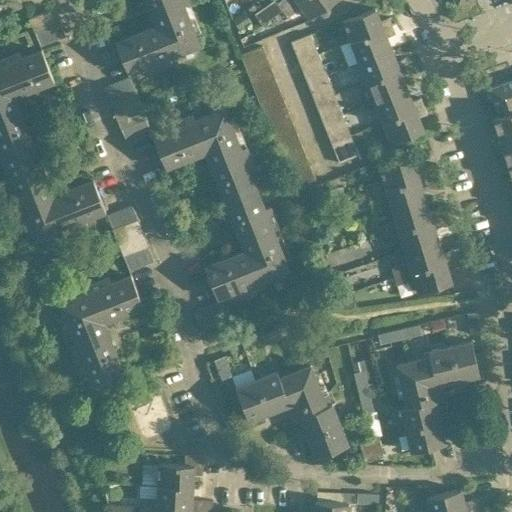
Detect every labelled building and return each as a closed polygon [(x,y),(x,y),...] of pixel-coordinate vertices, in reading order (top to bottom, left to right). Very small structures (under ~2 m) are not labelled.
[(189,2),(188,0),(146,0),(156,25),(116,40),(128,72),(148,64),(151,69),(172,61),(170,55),(200,44),(184,4),(189,2)] [(280,0),(277,2),(283,9),(295,0),(280,0)] [(295,0),(283,9),(288,17),(302,6),(310,17),(334,0),(295,0)] [(255,8),(260,24),(282,17),(277,1),(255,8)] [(29,17),(41,45),(66,35),(55,7),(29,17)] [(351,39),(351,41),(392,24),(389,16),(380,20),(375,7),(343,20),(351,39)] [(244,11),(233,18),(240,29),(251,22),(244,11)] [(351,39),(339,44),(348,65),(359,61),(392,48),(387,36),(395,33),(392,24),(351,41),(351,39)] [(291,40),(295,48),(314,41),(311,32),(291,40)] [(240,54),(245,65),(267,56),(263,45),(240,54)] [(0,150),(2,157),(34,144),(15,96),(55,80),(42,48),(22,56),(20,51),(0,58),(0,62),(1,65),(0,65),(0,150)] [(359,61),(367,81),(408,65),(405,57),(396,60),(392,48),(359,61)] [(245,65),(249,76),(272,67),(267,56),(245,65)] [(304,72),(308,81),(327,74),(323,64),(304,72)] [(367,81),(375,101),(407,88),(403,77),(411,73),(408,65),(367,81)] [(249,76),(254,87),(276,78),(272,67),(249,76)] [(327,74),(308,81),(311,90),(331,82),(327,74)] [(105,86),(127,141),(152,131),(136,89),(135,90),(130,76),(105,86)] [(254,87),(258,98),(281,89),(276,78),(254,87)] [(511,79),(490,88),(499,115),(511,110),(511,79)] [(375,101),(383,121),(424,105),(420,97),(412,100),(407,88),(375,101)] [(258,98),(262,109),(285,100),(281,89),(258,98)] [(262,109),(267,120),(289,112),(285,100),(262,109)] [(320,112),(323,122),(343,114),(339,104),(320,112)] [(424,105),(383,121),(392,142),(424,129),(419,117),(427,113),(424,105)] [(173,127),(154,135),(166,166),(206,150),(209,160),(213,158),(222,181),(218,182),(225,199),(257,187),(249,168),(254,165),(246,144),(240,147),(225,107),(195,119),(192,113),(190,114),(171,121),(173,127)] [(501,143),(507,163),(511,161),(511,110),(499,115),(493,117),(499,137),(497,138),(497,139),(498,139),(499,143),(499,144),(501,143)] [(267,120),(271,132),(294,123),(289,112),(267,120)] [(343,114),(323,122),(327,131),(347,123),(343,114)] [(271,132),(275,143),(298,134),(294,123),(271,132)] [(275,143),(280,154),(302,145),(298,134),(275,143)] [(34,144),(2,157),(10,177),(5,179),(13,200),(19,198),(35,238),(65,226),(67,232),(88,223),(86,218),(106,210),(94,178),(54,194),(34,144)] [(280,154),(284,165),(307,156),(302,145),(280,154)] [(356,147),(336,154),(340,162),(359,154),(356,147)] [(284,165),(289,176),(311,167),(307,156),(284,165)] [(366,185),(369,193),(439,171),(436,163),(416,169),(413,156),(380,167),(384,179),(366,185)] [(311,167),(289,176),(293,187),(316,179),(311,167)] [(389,196),(392,208),(426,198),(422,186),(441,180),(439,171),(369,193),(371,202),(389,196)] [(245,249),(205,265),(217,296),(237,288),(239,294),(258,287),(260,286),(258,280),(289,268),(273,228),(278,225),(270,204),(264,207),(257,187),(225,199),(233,219),(237,218),(245,240),(242,242),(245,249)] [(379,226),(382,234),(452,213),(449,204),(429,210),(426,198),(392,208),(396,221),(379,226)] [(124,255),(129,269),(154,259),(138,217),(132,203),(107,213),(123,255),(124,255)] [(402,238),(405,250),(438,239),(435,227),(454,221),(452,213),(382,234),(384,243),(402,238)] [(391,267),(394,276),(465,254),(462,245),(442,251),(438,239),(405,250),(409,262),(391,267)] [(329,248),(332,267),(349,264),(348,255),(371,251),(369,241),(329,248)] [(465,254),(394,276),(397,284),(414,279),(418,292),(451,281),(447,269),(467,262),(465,254)] [(108,275),(90,282),(87,283),(89,289),(60,301),(75,341),(70,343),(78,364),(83,362),(91,382),(123,370),(103,320),(143,305),(131,273),(111,281),(108,275)] [(337,295),(341,309),(358,306),(353,290),(338,294),(337,295)] [(194,310),(204,338),(230,328),(225,313),(224,313),(219,300),(194,310)] [(480,332),(477,310),(467,312),(470,333),(480,332)] [(301,318),(281,325),(285,335),(287,340),(301,334),(299,330),(305,327),(301,318)] [(419,323),(378,332),(380,343),(421,333),(419,323)] [(285,335),(281,325),(261,333),(265,343),(285,335)] [(472,339),(450,345),(458,379),(480,374),(472,339)] [(325,344),(314,348),(318,358),(329,354),(325,344)] [(450,345),(430,349),(438,383),(458,379),(450,345)] [(214,358),(222,379),(231,375),(224,355),(214,358)] [(430,355),(397,363),(407,405),(407,407),(435,400),(441,399),(438,383),(431,355),(430,355)] [(364,358),(352,361),(363,412),(374,409),(365,369),(367,368),(364,358)] [(310,364),(279,376),(289,403),(295,418),(300,415),(332,403),(332,402),(335,401),(330,389),(322,392),(310,364)] [(269,411),(289,403),(279,376),(277,370),(257,378),(269,411)] [(249,419),(269,411),(257,378),(236,386),(249,419)] [(402,408),(406,428),(440,420),(435,400),(407,407),(402,408)] [(300,415),(308,435),(340,422),(332,403),(300,415)] [(440,420),(406,428),(411,450),(445,442),(440,420)] [(340,422),(308,435),(316,456),(348,443),(340,422)] [(379,434),(370,437),(374,458),(384,455),(379,434)] [(374,458),(370,437),(360,439),(365,460),(374,458)] [(159,462),(158,484),(193,486),(193,473),(202,474),(203,454),(185,454),(185,463),(159,462)] [(139,496),(138,511),(212,511),(213,499),(192,498),(193,486),(158,484),(157,497),(139,496)] [(413,511),(453,511),(486,504),(484,496),(464,501),(461,488),(427,496),(430,508),(413,511)] [(379,492),(357,492),(357,501),(378,502),(379,492)] [(314,500),(313,511),(348,511),(349,501),(314,500)]
